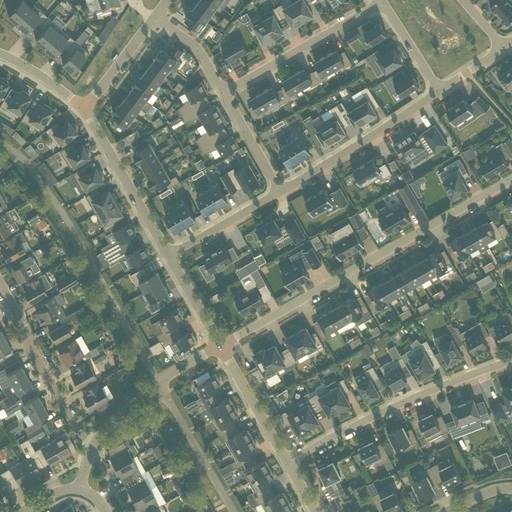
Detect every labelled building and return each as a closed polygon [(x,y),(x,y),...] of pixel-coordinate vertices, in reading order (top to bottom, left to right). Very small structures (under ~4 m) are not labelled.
[(30,8),(21,0),(8,16),(17,24),(30,8)] [(119,3),(118,0),(93,0),(97,10),(95,11),(97,17),(111,13),(109,7),(119,3)] [(212,0),(199,0),(198,2),(213,13),(219,5),(212,0)] [(298,0),(293,3),(303,20),(313,15),(307,4),(312,1),(311,0),(298,0)] [(511,6),(506,0),(493,0),(494,1),(490,5),(496,12),(501,17),(501,18),(506,24),(511,19),(511,6)] [(213,13),(198,2),(192,10),(206,21),(213,13)] [(303,20),(293,3),(284,8),(281,4),(276,7),(282,18),(288,15),(294,26),(303,20)] [(33,4),(30,8),(17,24),(26,31),(34,22),(39,26),(47,16),(33,4)] [(277,22),(282,19),(276,8),(270,11),(273,15),(263,20),(273,38),(283,32),(277,22)] [(192,10),(191,9),(185,16),(186,18),(185,19),(194,26),(190,31),(202,40),(213,26),(206,21),(192,10)] [(247,12),(242,15),(246,22),(251,19),(247,12)] [(61,29),(47,16),(39,26),(44,30),(35,40),(44,48),(58,32),(61,29)] [(239,27),(243,21),(237,18),(234,23),(239,27)] [(273,38),(263,20),(254,26),(252,22),(246,25),(252,36),(258,33),(264,43),(273,38)] [(356,28),(344,35),(349,43),(359,37),(361,40),(367,37),(371,44),(387,35),(379,23),(367,31),(363,24),(356,28)] [(107,36),(111,31),(105,27),(101,32),(107,36)] [(80,43),(89,34),(84,29),(75,39),(80,43)] [(66,40),(58,32),(44,48),(53,55),(61,46),(66,50),(74,40),(70,36),(66,40)] [(240,39),(222,49),(229,63),(248,52),(240,39)] [(88,53),(74,40),(66,50),(71,54),(62,64),(71,72),(88,53)] [(155,57),(156,58),(156,57),(171,68),(175,71),(182,62),(177,59),(183,52),(174,44),(168,52),(163,48),(162,50),(161,49),(155,57)] [(378,50),(364,59),(369,66),(372,64),(375,68),(381,64),(386,72),(402,62),(402,61),(403,60),(399,54),(398,55),(394,48),(382,56),(378,50)] [(336,49),(326,56),(334,70),(341,65),(343,69),(352,64),(345,51),(339,54),(336,49)] [(334,70),(326,56),(315,62),(323,75),(317,79),(320,83),(328,78),(326,74),(334,70)] [(156,57),(156,58),(150,65),(165,76),(171,68),(156,57)] [(165,76),(150,65),(144,73),(159,84),(165,76)] [(511,66),(511,67),(509,65),(503,69),(505,71),(499,77),(500,79),(498,80),(504,88),(506,86),(508,89),(511,85),(511,66)] [(304,68),(293,74),(302,88),(309,84),(311,87),(320,83),(317,79),(313,71),(308,74),(304,68)] [(402,69),(383,81),(391,94),(398,89),(402,97),(419,86),(411,73),(406,76),(402,69)] [(159,84),(144,73),(142,77),(140,76),(139,77),(140,78),(138,81),(153,92),(159,84)] [(302,88),(293,74),(283,80),(286,87),(281,90),(285,97),(288,101),(296,96),(294,93),(302,88)] [(153,92),(138,81),(136,84),(135,83),(134,84),(135,85),(132,89),(146,100),(153,92)] [(178,109),(182,115),(206,101),(203,96),(208,93),(202,82),(185,92),(189,99),(178,109)] [(272,86),(261,92),(269,106),(277,102),(279,106),(288,101),(285,97),(280,100),(272,86)] [(373,116),(377,113),(368,100),(374,96),(367,86),(361,90),(365,96),(355,102),(367,121),(374,117),(373,116)] [(132,89),(126,97),(141,108),(146,112),(152,104),(146,100),(132,89)] [(0,106),(17,117),(29,97),(28,96),(29,95),(22,90),(21,92),(17,90),(12,98),(6,95),(0,104),(0,106)] [(269,106),(261,92),(251,98),(254,105),(249,108),(255,119),(264,114),(262,111),(269,106)] [(473,113),(480,109),(483,112),(483,113),(489,108),(479,96),(473,101),(473,102),(469,105),(464,98),(446,110),(455,124),(472,112),(473,113)] [(141,108),(126,97),(120,105),(134,116),(141,108)] [(209,107),(206,101),(182,115),(186,122),(200,117),(204,124),(222,113),(218,106),(216,107),(214,104),(209,107)] [(367,121),(355,102),(345,108),(342,102),(336,105),(342,115),(348,112),(356,126),(360,124),(361,125),(367,121)] [(38,130),(51,111),(49,110),(51,108),(44,104),(43,106),(39,103),(33,112),(28,108),(21,119),(38,130)] [(120,105),(119,104),(113,112),(114,113),(113,114),(117,117),(114,122),(124,130),(128,125),(134,116),(120,105)] [(337,119),(342,115),(336,105),(330,109),(334,115),(324,121),(336,140),(343,136),(342,135),(346,132),(337,119)] [(226,120),(222,113),(204,124),(208,131),(196,140),(200,147),(224,133),(221,127),(226,125),(224,121),(226,120)] [(58,147),(76,132),(75,131),(77,130),(72,123),(70,125),(67,121),(59,127),(55,122),(45,130),(58,147)] [(336,140),(324,121),(314,127),(325,145),(329,143),(330,144),(336,140)] [(4,124),(1,130),(10,135),(13,129),(4,124)] [(447,144),(435,125),(422,133),(422,134),(418,137),(414,131),(394,145),(404,161),(410,157),(415,164),(424,158),(419,151),(429,144),(435,153),(447,144)] [(128,143),(140,136),(136,130),(125,137),(128,143)] [(15,131),(11,135),(16,140),(21,136),(15,131)] [(300,136),(290,143),(300,159),(310,153),(302,140),(311,135),(309,131),(300,136)] [(227,138),(224,133),(200,147),(204,153),(218,148),(222,156),(238,146),(232,136),(227,138)] [(140,161),(156,152),(147,137),(141,140),(144,146),(135,151),(135,153),(134,154),(139,162),(140,162),(140,161)] [(480,165),(487,177),(508,165),(504,159),(510,156),(510,157),(511,155),(511,143),(509,138),(502,142),(502,143),(496,146),(499,152),(488,158),(489,160),(480,165)] [(300,159),(290,143),(280,149),(290,165),(300,159)] [(26,153),(33,148),(29,144),(23,149),(26,153)] [(70,169),(90,156),(89,155),(91,154),(86,147),(85,148),(82,144),(74,149),(71,144),(59,151),(70,169)] [(467,159),(476,155),(472,146),(463,150),(467,159)] [(236,156),(246,154),(244,147),(234,150),(236,156)] [(145,170),(161,161),(156,152),(140,161),(140,162),(145,170)] [(445,167),(446,169),(439,173),(448,190),(447,191),(450,197),(451,196),(452,197),(467,188),(462,179),(469,175),(459,158),(452,163),(445,167)] [(391,174),(385,163),(378,167),(373,159),(352,171),(360,185),(381,173),(384,178),(391,174)] [(398,167),(394,160),(389,163),(393,170),(398,167)] [(150,179),(166,170),(161,161),(145,170),(150,178),(150,179)] [(73,173),(83,192),(103,180),(103,179),(104,178),(100,171),(99,172),(96,168),(88,172),(85,166),(73,173)] [(243,186),(246,192),(260,184),(249,166),(236,173),(234,169),(221,177),(230,193),(243,186)] [(57,181),(48,168),(42,173),(46,179),(51,185),(57,181)] [(171,179),(166,170),(150,179),(150,178),(148,179),(153,188),(155,187),(156,188),(165,183),(168,189),(180,182),(176,176),(171,179)] [(413,177),(411,174),(406,172),(402,174),(406,181),(413,177)] [(413,213),(421,208),(407,184),(399,188),(413,213)] [(227,201),(218,185),(207,191),(217,207),(227,201)] [(337,200),(341,207),(349,203),(340,187),(332,192),(328,195),(325,188),(305,200),(313,215),(333,203),(333,202),(337,200)] [(117,201),(113,193),(111,194),(109,190),(100,195),(97,190),(85,196),(95,214),(117,201)] [(217,207),(207,191),(197,196),(207,213),(217,207)] [(114,219),(122,214),(120,210),(122,209),(117,201),(95,214),(105,231),(117,225),(114,219)] [(195,220),(186,203),(175,209),(185,225),(195,220)] [(402,226),(410,221),(401,205),(378,218),(387,234),(396,229),(396,230),(403,227),(402,226)] [(73,207),(69,210),(74,216),(77,214),(73,207)] [(185,225),(175,209),(165,215),(175,231),(185,225)] [(10,233),(18,228),(9,210),(0,215),(0,236),(10,231),(10,233)] [(349,216),(356,229),(363,225),(356,212),(349,216)] [(39,229),(45,226),(39,213),(27,219),(30,225),(35,223),(39,229)] [(305,237),(294,218),(284,224),(285,225),(280,228),(274,218),(264,224),(263,222),(256,226),(257,228),(256,228),(264,243),(273,238),(276,241),(285,236),(284,235),(289,232),(295,243),(305,237)] [(503,236),(497,226),(496,224),(490,227),(487,220),(478,226),(488,242),(496,237),(498,239),(503,236)] [(101,262),(132,244),(129,238),(135,234),(129,222),(113,231),(119,241),(103,251),(103,252),(97,255),(101,262)] [(350,223),(327,236),(340,260),(364,246),(355,232),(350,223)] [(504,237),(510,234),(503,223),(497,226),(503,236),(504,237)] [(478,226),(469,231),(479,247),(482,252),(490,247),(488,242),(478,226)] [(364,238),(369,235),(366,227),(360,229),(364,238)] [(1,242),(4,247),(0,249),(7,261),(23,252),(19,243),(26,240),(21,231),(1,242)] [(461,236),(470,252),(479,247),(469,231),(461,236)] [(318,235),(311,238),(315,249),(322,246),(318,235)] [(470,252),(461,236),(460,235),(450,241),(454,248),(449,251),(456,263),(461,260),(460,258),(470,252)] [(135,249),(132,244),(101,262),(104,268),(111,264),(111,265),(127,256),(133,266),(149,257),(142,245),(135,249)] [(306,271),(313,267),(313,268),(322,264),(312,247),(308,249),(306,246),(289,256),(294,266),(281,273),(290,289),(309,277),(306,271)] [(208,266),(211,272),(217,269),(218,270),(219,270),(218,269),(225,265),(225,266),(226,265),(225,264),(231,261),(232,262),(239,258),(232,247),(226,250),(224,247),(217,251),(216,250),(216,251),(212,252),(212,253),(203,258),(207,264),(206,265),(207,267),(208,266)] [(440,278),(441,279),(456,270),(447,254),(442,257),(438,250),(428,256),(428,257),(440,278)] [(12,270),(18,281),(32,273),(27,265),(34,261),(29,254),(15,262),(18,266),(12,270)] [(260,254),(254,257),(255,259),(259,265),(265,262),(260,254)] [(440,278),(428,257),(420,262),(428,277),(429,277),(432,283),(440,278)] [(244,266),(248,274),(250,273),(257,268),(260,267),(259,265),(255,259),(244,266)] [(428,277),(420,262),(411,266),(420,282),(428,277)] [(403,271),(412,286),(420,282),(411,266),(407,269),(407,268),(403,271)] [(136,285),(141,285),(145,291),(163,281),(157,271),(148,276),(144,267),(130,275),(136,285)] [(250,273),(259,288),(266,284),(257,268),(250,273)] [(395,276),(404,291),(412,286),(403,271),(399,273),(395,276)] [(73,273),(55,282),(61,292),(74,284),(76,283),(78,282),(78,281),(80,280),(75,272),(73,273)] [(51,287),(44,273),(25,283),(28,289),(27,289),(29,293),(26,295),(30,303),(46,294),(44,291),(51,287)] [(480,288),(493,280),(489,274),(476,281),(480,288)] [(387,280),(396,296),(404,291),(395,276),(387,280)] [(396,296),(387,280),(379,285),(388,301),(396,296)] [(169,292),(163,281),(145,291),(149,298),(146,303),(152,313),(165,305),(160,296),(169,292)] [(76,283),(74,284),(71,288),(77,293),(81,287),(76,283)] [(236,302),(234,303),(238,309),(240,308),(244,315),(251,311),(252,312),(257,308),(265,303),(256,288),(255,289),(254,285),(246,289),(248,293),(235,300),(236,302)] [(388,301),(379,285),(378,285),(368,291),(372,297),(366,300),(374,313),(379,310),(378,306),(388,301)] [(59,306),(53,295),(38,304),(41,310),(36,313),(42,323),(57,315),(54,309),(59,306)] [(343,302),(344,303),(353,318),(357,326),(372,317),(363,300),(357,303),(354,296),(343,302)] [(459,302),(459,315),(471,316),(472,303),(459,302)] [(353,318),(344,303),(335,308),(344,323),(353,318)] [(157,334),(161,341),(180,329),(177,324),(183,321),(180,316),(182,315),(178,307),(159,318),(160,319),(157,321),(163,331),(157,334)] [(344,323),(335,308),(326,313),(335,328),(344,323)] [(79,316),(76,310),(64,317),(67,322),(79,316)] [(501,324),(494,328),(503,343),(511,338),(511,337),(511,336),(511,328),(511,327),(511,326),(511,315),(510,311),(498,318),(501,324)] [(335,328),(326,313),(317,318),(321,324),(315,327),(323,340),(328,337),(326,334),(335,328)] [(483,339),(489,335),(481,321),(462,331),(474,352),(475,353),(483,348),(482,347),(487,345),(483,339)] [(71,334),(65,323),(49,332),(52,337),(50,338),(52,343),(54,341),(55,343),(71,334)] [(451,323),(447,325),(451,332),(455,330),(451,323)] [(296,333),(306,351),(309,357),(325,348),(317,335),(312,338),(306,327),(296,333)] [(180,329),(161,341),(164,346),(169,343),(175,353),(188,346),(189,348),(198,342),(194,335),(191,336),(189,331),(183,335),(180,329)] [(462,344),(463,344),(455,330),(451,332),(450,332),(441,334),(442,341),(438,344),(449,363),(462,356),(456,347),(462,344)] [(297,356),(306,351),(296,333),(286,339),(292,349),(286,352),(293,363),(299,360),(297,356)] [(5,338),(0,341),(0,360),(4,359),(1,353),(11,348),(5,338)] [(83,354),(74,339),(61,346),(64,350),(59,353),(65,365),(83,355),(83,354)] [(410,359),(420,377),(422,376),(422,377),(428,375),(427,373),(429,372),(432,370),(434,369),(429,360),(436,356),(427,340),(422,343),(406,352),(410,359)] [(362,346),(367,356),(373,353),(368,343),(362,346)] [(275,345),(265,351),(276,368),(284,363),(287,367),(293,363),(286,352),(281,355),(275,345)] [(86,359),(99,352),(96,347),(83,354),(83,355),(86,359)] [(276,368),(265,351),(264,349),(254,354),(261,367),(249,373),(257,387),(263,384),(261,381),(278,372),(276,368)] [(393,387),(394,389),(407,381),(399,368),(406,364),(402,357),(395,361),(394,359),(380,366),(384,373),(385,372),(390,382),(389,382),(392,388),(393,387)] [(95,377),(85,360),(71,368),(74,374),(71,375),(78,387),(95,377)] [(0,385),(2,389),(12,384),(26,375),(21,366),(11,371),(8,366),(0,370),(0,385)] [(370,378),(358,385),(367,401),(368,401),(369,402),(374,399),(373,398),(380,394),(372,381),(379,377),(373,366),(365,370),(370,378)] [(220,381),(216,373),(207,379),(207,380),(195,387),(200,397),(195,401),(194,400),(186,404),(187,405),(186,406),(189,412),(196,408),(202,405),(202,404),(218,395),(215,390),(220,387),(218,382),(220,381)] [(0,402),(3,408),(24,396),(21,391),(32,385),(26,375),(12,384),(2,389),(6,397),(0,400),(0,402)] [(339,386),(329,392),(340,409),(349,404),(344,393),(350,390),(343,379),(337,382),(339,386)] [(90,409),(108,399),(98,382),(83,390),(86,396),(83,397),(90,409)] [(508,417),(506,413),(511,410),(511,384),(511,385),(511,386),(502,390),(507,403),(502,405),(501,402),(490,407),(498,423),(508,417)] [(340,409),(329,392),(327,388),(312,397),(318,408),(324,405),(330,415),(340,409)] [(271,398),(266,391),(261,394),(265,401),(270,399),(271,398)] [(112,405),(120,401),(116,394),(108,398),(112,405)] [(3,408),(7,415),(19,408),(23,416),(28,413),(43,405),(37,395),(27,401),(24,396),(3,408)] [(219,415),(235,406),(231,401),(229,402),(226,397),(221,401),(218,395),(202,404),(202,405),(196,408),(200,414),(201,413),(207,422),(213,418),(213,419),(214,419),(219,415)] [(313,411),(318,408),(312,397),(306,400),(308,404),(299,409),(309,427),(318,421),(313,411)] [(459,404),(451,407),(455,420),(457,425),(459,424),(480,416),(482,421),(490,418),(483,401),(476,404),(474,398),(465,402),(465,401),(459,404)] [(41,426),(38,420),(48,415),(43,405),(28,413),(23,416),(23,418),(27,425),(29,426),(24,428),(27,434),(41,426)] [(309,427),(299,409),(297,405),(280,415),(279,412),(273,415),(281,429),(293,422),(300,435),(310,429),(309,427)] [(238,412),(235,406),(219,415),(214,419),(213,419),(219,429),(217,430),(220,436),(236,427),(233,421),(238,418),(236,413),(238,412)] [(441,415),(435,418),(433,412),(426,416),(425,414),(419,417),(420,419),(418,420),(429,440),(449,430),(441,415)] [(405,431),(403,426),(388,433),(389,433),(387,434),(390,441),(392,440),(396,448),(403,445),(406,450),(419,444),(411,428),(405,431)] [(231,450),(253,438),(249,432),(247,433),(244,429),(239,432),(236,427),(220,436),(215,439),(219,444),(225,440),(231,450)] [(140,433),(144,440),(153,435),(149,428),(140,433)] [(51,442),(61,460),(64,458),(65,458),(64,457),(71,453),(66,444),(71,441),(67,433),(51,442)] [(256,443),(253,438),(231,450),(237,460),(232,463),(235,469),(238,467),(254,458),(251,453),(256,449),(254,445),(256,443)] [(43,466),(35,451),(28,439),(19,444),(25,454),(28,452),(30,456),(20,462),(30,480),(34,478),(34,479),(34,478),(41,474),(38,469),(43,466)] [(108,457),(114,468),(132,458),(136,455),(135,453),(137,452),(133,443),(130,445),(127,440),(123,442),(118,445),(121,450),(108,457)] [(376,445),(373,440),(366,444),(366,442),(360,445),(360,446),(359,447),(367,463),(374,459),(376,465),(384,461),(390,458),(382,443),(376,445)] [(61,460),(51,442),(35,451),(43,466),(48,463),(50,466),(57,462),(57,463),(57,462),(61,460)] [(157,445),(152,448),(155,453),(161,450),(157,445)] [(507,452),(495,456),(499,467),(511,462),(507,452)] [(133,478),(141,474),(132,458),(114,468),(120,478),(123,477),(126,482),(133,478)] [(243,472),(249,481),(271,469),(267,463),(265,465),(262,460),(257,463),(254,458),(238,467),(241,473),(243,472)] [(389,473),(395,470),(390,458),(384,461),(389,473)] [(444,460),(430,467),(435,476),(434,477),(437,483),(444,479),(447,485),(454,481),(455,483),(461,480),(460,478),(461,478),(453,462),(446,466),(444,460)] [(326,483),(320,486),(329,501),(341,495),(338,489),(335,490),(331,483),(341,478),(333,461),(325,465),(324,464),(316,467),(318,472),(320,471),(326,483)] [(4,471),(9,480),(14,477),(19,486),(26,482),(27,483),(27,482),(30,480),(20,462),(4,471)] [(420,497),(420,498),(435,491),(429,479),(434,477),(435,476),(430,467),(417,473),(420,479),(413,482),(417,491),(415,491),(418,498),(420,497)] [(403,468),(398,470),(401,478),(406,475),(403,468)] [(256,498),(272,489),(268,484),(274,481),(272,476),(274,475),(271,469),(249,481),(255,491),(252,493),(256,498)] [(9,492),(8,490),(13,487),(9,480),(4,471),(0,473),(0,496),(2,496),(2,497),(3,497),(2,496),(9,492)] [(126,489),(132,500),(150,490),(141,474),(133,478),(136,483),(126,489)] [(179,493),(185,490),(179,479),(173,482),(179,493)] [(377,489),(373,482),(366,485),(370,492),(377,489)] [(266,511),(268,511),(288,500),(285,495),(283,496),(280,491),(275,495),(272,489),(256,498),(259,504),(261,503),(266,511)] [(379,511),(385,508),(387,511),(391,511),(395,510),(396,511),(402,509),(401,507),(402,507),(395,491),(388,495),(385,489),(372,496),(379,511)] [(159,506),(150,490),(132,500),(138,510),(148,505),(151,510),(159,506)] [(347,493),(341,495),(345,501),(350,499),(347,493)] [(357,511),(357,510),(352,511),(345,511),(341,503),(345,501),(341,495),(329,501),(335,511),(357,511)] [(292,506),(288,500),(268,511),(292,511),(290,507),(292,506)]
